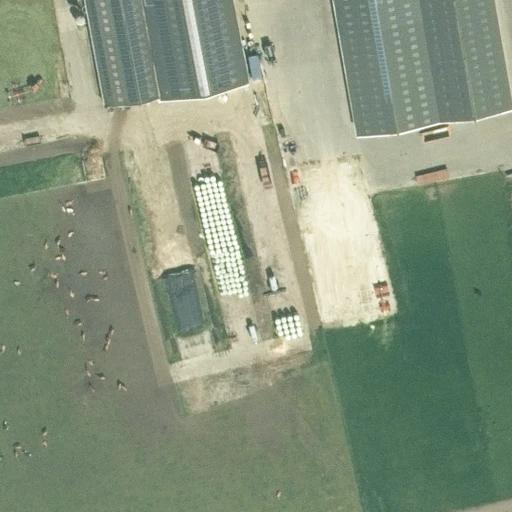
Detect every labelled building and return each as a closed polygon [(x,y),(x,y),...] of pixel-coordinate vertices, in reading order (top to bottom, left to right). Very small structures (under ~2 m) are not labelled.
[(231,0),(84,0),(104,103),(171,90),(171,93),(246,79),(231,0)] [(259,0),(263,25),(290,21),(287,0),(259,0)] [(511,100),(494,0),(335,0),(358,131),(511,104),(511,100)] [(260,119),(274,118),(272,93),(258,95),(260,119)] [(297,122),(277,127),(280,140),(300,136),(297,122)] [(193,160),(196,172),(212,168),(208,155),(193,160)] [(417,171),(418,179),(441,177),(440,169),(417,171)] [(205,218),(223,214),(218,194),(200,198),(205,218)] [(190,356),(209,349),(199,324),(180,331),(190,356)]
